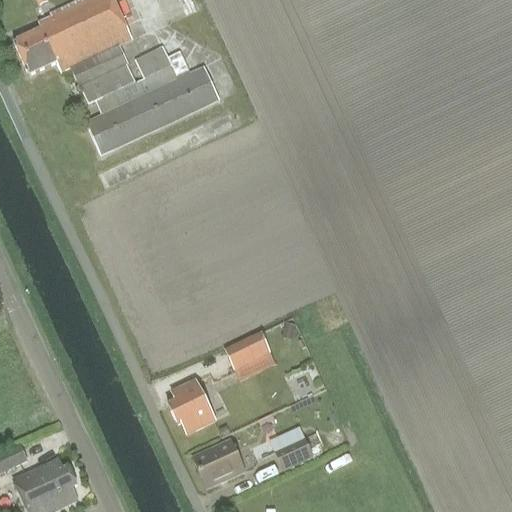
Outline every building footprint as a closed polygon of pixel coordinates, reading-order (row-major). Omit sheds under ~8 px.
[(41,32),(14,45),(29,78),(57,66),(62,76),(72,71),(120,49),(133,43),(115,5),(112,0),(86,0),(50,17),(52,20),(38,26),(41,32)] [(48,4),(46,0),(36,0),(40,8),(48,4)] [(120,49),(72,71),(81,89),(81,90),(90,108),(96,105),(103,119),(86,127),(100,158),(220,102),(205,71),(190,78),(180,56),(168,62),(163,51),(136,63),(145,83),(143,84),(136,87),(127,67),(128,67),(120,49)] [(292,343),(296,329),(287,326),(283,340),(292,343)] [(269,351),(264,340),(261,335),(225,352),(240,385),(277,368),(269,351)] [(215,425),(195,385),(172,396),(176,405),(168,409),(177,428),(182,426),(187,438),(215,425)] [(304,442),(275,455),(283,473),(313,460),(304,442)] [(245,475),(235,453),(231,444),(193,462),(207,493),(245,475)] [(20,448),(0,456),(0,475),(27,464),(20,448)] [(13,484),(26,511),(56,511),(77,503),(71,491),(77,488),(68,469),(62,472),(59,464),(13,484)]
